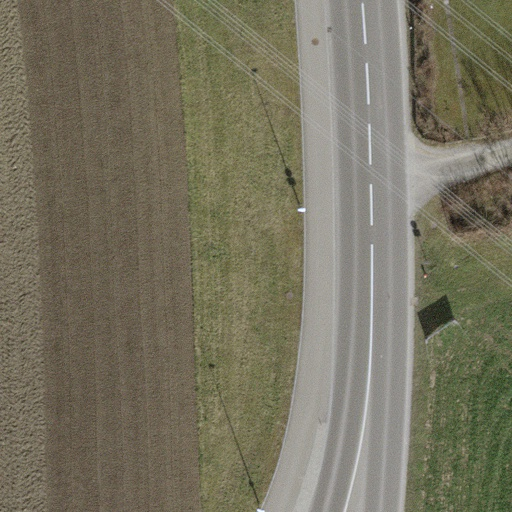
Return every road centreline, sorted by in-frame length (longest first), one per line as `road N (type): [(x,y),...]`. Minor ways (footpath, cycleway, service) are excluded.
road 1 (secondary): [(364,0),(375,185),(367,430)]
road 2 (track): [(375,185),(511,150)]
